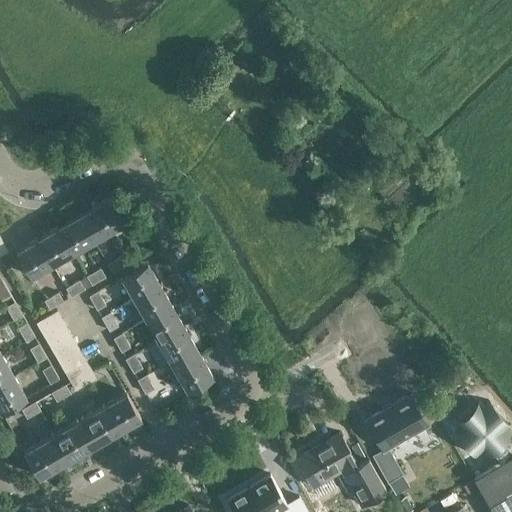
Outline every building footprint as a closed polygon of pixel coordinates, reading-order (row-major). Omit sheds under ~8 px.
[(108,196),(84,210),(99,235),(122,221),(108,196)] [(84,210),(62,223),(76,248),(99,235),(84,210)] [(62,223),(39,236),(53,261),(76,248),(62,223)] [(39,236),(15,250),(30,275),(53,261),(39,236)] [(107,263),(112,272),(126,264),(121,255),(107,263)] [(145,261),(120,276),(134,299),(159,284),(145,261)] [(86,275),(91,284),(105,276),(100,267),(86,275)] [(0,295),(2,299),(11,294),(3,279),(0,280),(0,295)] [(65,287),(70,296),(85,288),(79,279),(65,287)] [(159,284),(134,299),(147,322),(172,307),(159,284)] [(106,304),(98,290),(88,295),(96,309),(106,304)] [(49,308),(63,300),(58,291),(44,299),(49,308)] [(13,320),(23,315),(15,300),(5,306),(13,320)] [(172,307),(147,322),(160,344),(185,330),(172,307)] [(35,321),(41,331),(63,319),(57,309),(35,321)] [(110,311),(101,316),(109,330),(118,325),(110,311)] [(41,331),(47,341),(68,329),(63,319),(41,331)] [(25,341),(34,335),(26,321),(17,326),(25,341)] [(47,341),(52,351),(74,339),(68,329),(47,341)] [(185,330),(160,344),(173,367),(198,352),(185,330)] [(122,332),(113,337),(121,351),(130,346),(122,332)] [(52,351),(58,361),(80,348),(74,339),(52,351)] [(37,362),(47,356),(38,342),(29,347),(37,362)] [(58,361),(64,371),(85,358),(80,348),(58,361)] [(125,358),(133,372),(142,367),(134,352),(125,358)] [(198,352),(173,367),(186,390),(212,376),(198,352)] [(0,353),(0,380),(11,374),(0,353)] [(64,371),(70,381),(91,368),(85,358),(64,371)] [(50,383),(59,377),(51,364),(41,369),(50,383)] [(91,368),(70,381),(75,390),(96,377),(91,368)] [(436,384),(427,389),(446,421),(453,417),(457,422),(460,420),(465,428),(474,423),(476,422),(471,413),(478,408),(475,403),(479,401),(459,371),(448,377),(445,373),(433,379),(436,384)] [(137,378),(145,393),(154,387),(146,373),(137,378)] [(11,374),(0,380),(0,411),(25,397),(11,374)] [(65,383),(51,391),(56,401),(70,392),(65,383)] [(125,392),(105,404),(101,398),(96,401),(114,432),(140,417),(125,392)] [(387,481),(403,472),(388,446),(428,423),(411,392),(365,418),(382,447),(372,453),(387,481)] [(35,400),(21,408),(26,418),(41,409),(35,400)] [(95,409),(84,416),(80,409),(71,414),(75,421),(74,421),(89,447),(114,432),(96,401),(92,404),(95,409)] [(74,421),(49,436),(63,461),(89,447),(74,421)] [(338,432),(295,457),(312,486),(339,469),(361,506),(387,490),(368,457),(356,464),(338,432)] [(49,436),(24,451),(23,451),(38,476),(63,461),(49,436)] [(511,511),(511,454),(473,477),(493,511),(511,511)] [(308,511),(301,499),(289,506),(281,492),(270,472),(225,498),(233,511),(269,511),(271,511),(272,511),(308,511)]
